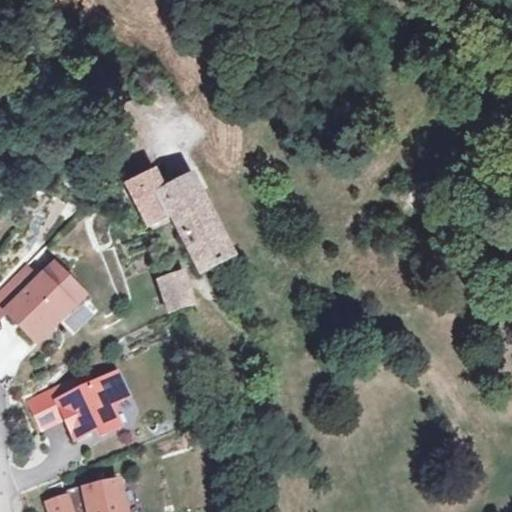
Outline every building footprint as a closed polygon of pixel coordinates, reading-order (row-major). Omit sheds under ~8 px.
[(205,275),(236,259),(195,179),(166,194),(156,175),(131,188),(152,229),(175,217),(205,275)] [(53,266),(6,312),(17,323),(20,320),(38,338),(59,318),(54,314),(66,303),(56,293),(68,282),(53,266)] [(159,285),(168,314),(193,306),(185,277),(159,285)] [(66,303),(54,314),(59,318),(81,296),(68,282),(56,293),(66,303)] [(20,320),(17,323),(35,341),(38,338),(20,320)] [(66,417),(77,440),(92,433),(89,428),(96,425),(98,430),(101,437),(120,428),(114,416),(120,401),(128,397),(117,375),(92,387),(87,377),(54,392),(66,417)] [(54,392),(30,403),(42,428),(66,417),(54,392)] [(125,511),(119,482),(85,489),(90,511),(125,511)] [(48,504),(50,511),(70,511),(66,498),(48,504)]
